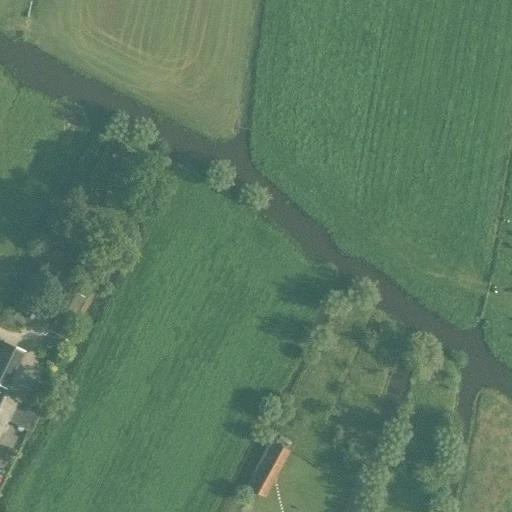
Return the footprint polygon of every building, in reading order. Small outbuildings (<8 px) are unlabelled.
[(125,158),(120,169),(132,175),(137,164),(125,158)] [(69,290),(49,331),(65,339),(86,297),(69,290)] [(20,313),(27,316),(34,301),(26,298),(20,313)] [(15,313),(12,320),(22,325),(26,318),(15,313)] [(0,384),(1,385),(5,387),(22,351),(4,342),(0,350),(0,384)] [(0,428),(3,422),(4,422),(13,403),(0,396),(0,387),(1,385),(0,384),(0,428)] [(266,498),(289,452),(269,442),(246,488),(266,498)]
